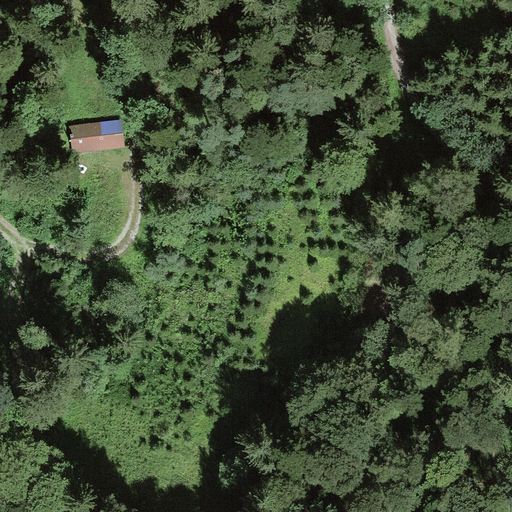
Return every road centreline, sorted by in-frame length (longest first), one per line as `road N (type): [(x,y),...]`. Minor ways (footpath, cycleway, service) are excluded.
road 1 (track): [(134,0),(131,231),(119,251),(98,260),(29,249),(0,229)]
road 2 (track): [(385,0),(394,54),(424,120),(511,201)]
